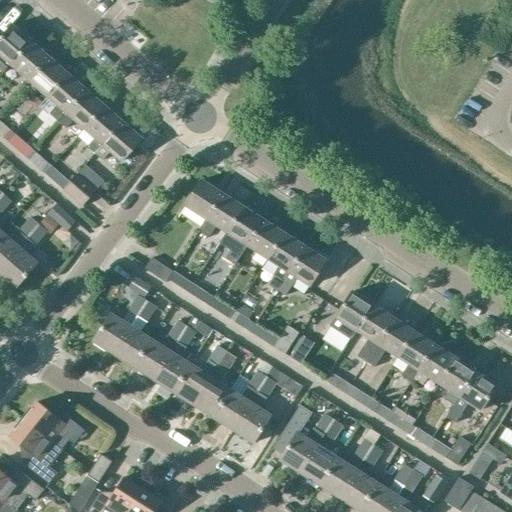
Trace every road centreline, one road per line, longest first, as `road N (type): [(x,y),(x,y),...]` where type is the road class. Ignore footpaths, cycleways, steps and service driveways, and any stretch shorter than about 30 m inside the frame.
road 1 (residential): [(511,319),(199,118)]
road 2 (residential): [(24,357),(199,118)]
road 3 (residential): [(269,511),(24,357)]
road 4 (residential): [(199,118),(63,0)]
road 5 (residential): [(199,118),(276,0)]
